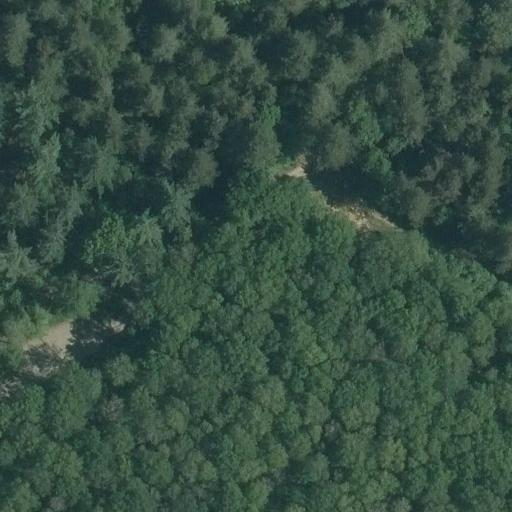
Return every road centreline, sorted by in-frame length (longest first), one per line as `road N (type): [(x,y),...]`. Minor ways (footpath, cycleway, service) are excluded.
road 1 (track): [(294,173),(511,283)]
road 2 (track): [(111,269),(294,173)]
road 3 (track): [(0,379),(131,313),(111,269)]
road 4 (track): [(0,322),(111,269)]
